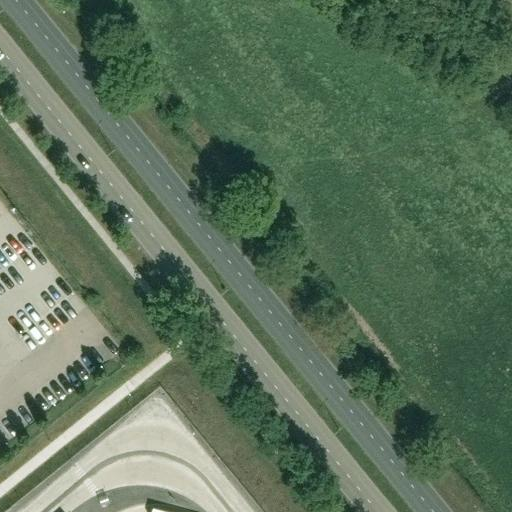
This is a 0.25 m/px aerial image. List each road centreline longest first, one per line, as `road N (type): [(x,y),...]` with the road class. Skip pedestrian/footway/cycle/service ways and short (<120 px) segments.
road 1 (primary): [(434,511),(17,0)]
road 2 (primary): [(0,48),(377,511)]
road 3 (unclassified): [(511,70),(405,0)]
